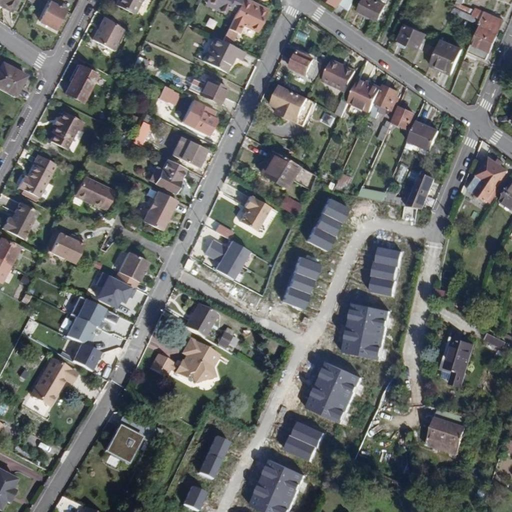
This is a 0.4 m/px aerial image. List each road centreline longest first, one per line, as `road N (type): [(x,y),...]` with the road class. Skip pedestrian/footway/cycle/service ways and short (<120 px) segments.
road 1 (residential): [(171,270),(297,1)]
road 2 (residential): [(42,511),(118,384),(171,270)]
road 3 (residential): [(297,1),(478,123)]
road 4 (residential): [(436,234),(365,230),(323,322),(304,342)]
road 5 (residential): [(304,342),(224,511)]
road 6 (residential): [(436,234),(411,347),(418,396)]
road 7 (residential): [(171,270),(304,342)]
